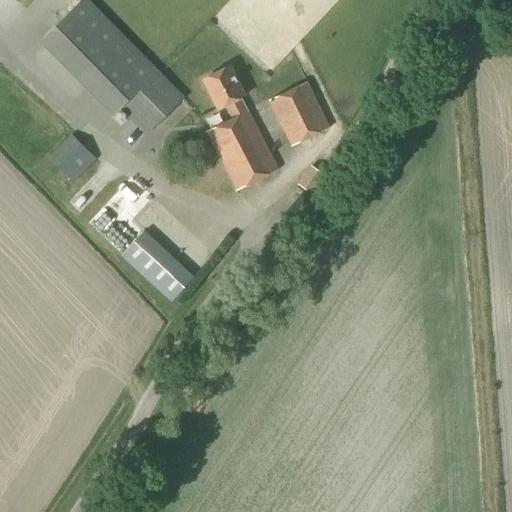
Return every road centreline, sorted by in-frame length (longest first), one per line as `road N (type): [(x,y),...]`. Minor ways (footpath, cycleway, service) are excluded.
road 1 (unclassified): [(74,511),(220,290),(316,208),(436,0)]
road 2 (track): [(498,511),(448,0)]
